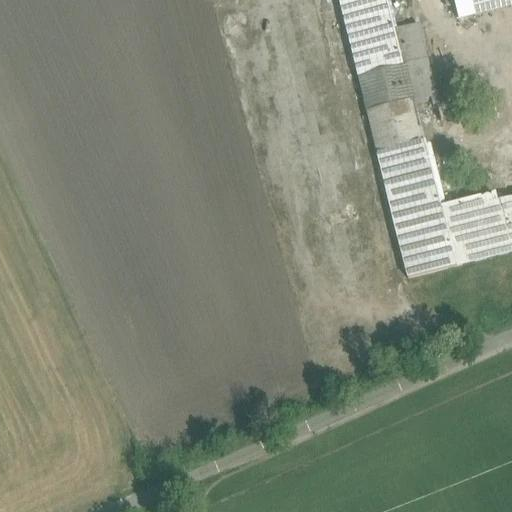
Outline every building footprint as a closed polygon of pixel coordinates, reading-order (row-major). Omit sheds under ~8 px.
[(337,0),(358,80),(405,68),(396,33),(388,0),(337,0)] [(511,0),(469,0),(474,17),(511,6),(511,0)] [(358,80),(366,114),(413,103),(420,129),(442,124),(418,27),(396,33),(405,68),(358,80)] [(315,56),(300,59),(305,83),(320,80),(315,56)] [(295,61),(279,65),(284,88),(301,84),(295,61)] [(326,96),(312,98),(316,129),(330,128),(326,96)] [(290,103),(293,134),(310,132),(307,101),(290,103)] [(366,114),(394,232),(442,220),(440,212),(420,129),(413,103),(366,114)] [(336,143),(320,147),(325,169),(341,166),(336,143)] [(305,174),(321,171),(317,148),(300,151),(305,174)] [(345,180),(329,184),(336,209),(352,205),(345,180)] [(326,185),(309,188),(314,212),(330,210),(326,185)] [(495,206),(496,205),(495,198),(440,212),(442,220),(394,232),(407,281),(508,255),(495,206)] [(511,201),(496,205),(495,206),(508,255),(511,254),(511,201)] [(340,224),(344,245),(360,242),(356,221),(340,224)] [(334,225),(318,229),(324,253),(340,248),(334,225)] [(348,260),(354,284),(385,277),(379,253),(348,260)] [(344,262),(328,266),(333,290),(349,287),(344,262)]
